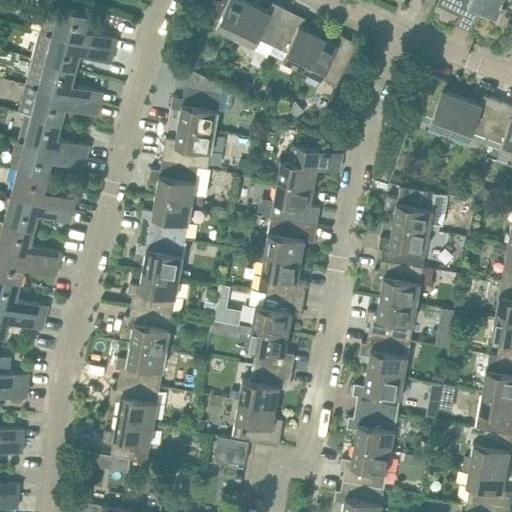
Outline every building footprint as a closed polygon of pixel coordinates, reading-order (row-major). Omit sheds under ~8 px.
[(235,35),(252,2),(247,0),(208,0),(205,9),(220,16),(215,25),(235,35)] [(437,0),(437,2),(460,13),(465,3),(492,17),(493,17),(495,17),(496,16),(497,15),(501,8),(503,9),(505,3),(503,2),(504,0),(437,0)] [(272,43),(289,8),(273,1),(268,10),(252,2),(235,35),(268,51),(272,43)] [(47,3),(40,30),(52,33),(114,49),(117,37),(92,31),(96,15),(47,3)] [(302,67),(318,34),(301,25),(305,16),(289,8),(272,43),(286,50),(283,58),(302,67)] [(111,61),(114,49),(52,33),(40,30),(39,29),(32,57),(75,68),(79,53),(111,61)] [(341,75),(357,41),(339,33),(335,42),(318,34),(302,67),(321,76),(325,67),(341,75)] [(71,82),(75,68),(32,57),(25,83),(30,84),(38,86),(38,87),(100,103),(103,91),(71,82)] [(214,129),(221,91),(222,82),(188,66),(186,73),(176,71),(174,84),(184,86),(182,96),(173,95),(170,106),(180,108),(178,123),(214,129)] [(449,131),(462,96),(443,89),(447,80),(429,73),(416,108),(432,114),(429,123),(449,131)] [(97,114),(100,103),(38,87),(38,86),(30,84),(25,88),(21,106),(23,111),(25,112),(61,121),(65,106),(97,114)] [(479,102),(462,96),(449,131),(469,138),(473,129),(488,134),(501,99),(483,93),(479,102)] [(511,103),(501,99),(488,134),(503,140),(499,149),(511,153),(511,103)] [(295,101),(287,107),(295,117),(303,110),(295,101)] [(57,136),(61,121),(25,112),(18,138),(87,156),(90,144),(57,136)] [(214,129),(178,123),(175,137),(165,135),(163,147),(173,148),(171,158),(162,156),(161,159),(210,168),(210,167),(208,167),(214,129)] [(87,156),(18,138),(15,138),(9,164),(18,166),(17,166),(47,174),(51,159),(83,168),(87,156)] [(326,167),(329,148),(293,142),(290,158),(280,156),(276,179),(313,185),(316,166),(326,167)] [(205,195),(210,168),(161,159),(160,168),(150,166),(148,177),(158,179),(155,195),(191,201),(191,200),(202,202),(203,195),(205,195)] [(44,189),(47,174),(17,166),(10,193),(73,209),(76,197),(44,189)] [(310,203),(313,185),(276,179),(273,200),(282,201),(280,216),(317,223),(320,205),(310,203)] [(470,183),(465,195),(478,198),(480,187),(470,183)] [(448,192),(435,190),(399,184),(397,195),(387,194),(385,205),(395,207),(393,221),(429,227),(430,221),(439,222),(442,223),(448,192)] [(69,221),(73,209),(10,193),(4,220),(33,228),(37,213),(69,221)] [(191,201),(155,195),(153,209),(143,207),(141,219),(151,221),(150,230),(144,229),(144,231),(150,232),(185,238),(191,201)] [(314,240),(317,223),(280,216),(279,217),(270,216),(263,252),(300,258),(303,239),(314,240)] [(30,242),(33,228),(4,220),(0,219),(0,248),(59,263),(62,251),(30,242)] [(429,227),(393,221),(390,237),(380,235),(378,246),(389,248),(387,257),(422,264),(429,227)] [(179,275),(185,238),(150,232),(148,242),(137,240),(135,251),(145,253),(142,268),(179,275)] [(511,241),(507,241),(504,262),(501,278),(511,279),(511,241)] [(56,275),(59,263),(0,248),(0,275),(20,281),(24,266),(56,275)] [(300,258),(263,252),(250,249),(249,257),(262,259),(260,272),(269,273),(267,289),(258,287),(258,289),(304,297),(307,279),(297,277),(300,258)] [(382,280),(380,294),(416,300),(422,264),(387,257),(381,256),(381,258),(387,260),(385,269),(374,267),(372,278),(382,280)] [(179,275),(142,268),(140,283),(130,281),(128,293),(139,294),(137,304),(131,303),(131,304),(172,311),(179,275)] [(16,296),(20,281),(0,275),(0,304),(45,316),(48,304),(16,296)] [(511,279),(501,278),(498,293),(494,314),(511,317),(511,279)] [(301,314),(304,297),(258,289),(255,303),(251,325),(288,331),(291,312),(301,314)] [(416,300),(380,294),(377,310),(367,308),(365,319),(376,321),(374,330),(410,337),(416,300)] [(42,328),(45,316),(0,304),(0,333),(6,335),(10,320),(42,328)] [(166,348),(172,311),(131,304),(131,305),(137,306),(135,315),(124,313),(122,325),(132,326),(130,341),(166,348)] [(442,305),(439,318),(453,321),(456,307),(442,305)] [(511,317),(494,314),(491,335),(500,337),(498,352),(511,354),(511,317)] [(240,323),(239,331),(250,333),(251,325),(240,323)] [(285,350),(288,331),(251,325),(250,333),(247,346),(257,347),(254,363),(291,370),(294,352),(285,350)] [(410,337),(374,330),(368,329),(368,332),(374,333),(372,342),(361,340),(359,351),(369,353),(367,367),(403,374),(410,337)] [(166,348),(130,341),(127,356),(117,355),(115,366),(126,368),(124,377),(119,376),(118,377),(160,385),(166,348)] [(511,354),(498,352),(495,367),(485,366),(481,388),(511,393),(511,354)] [(10,355),(0,353),(0,381),(27,384),(28,372),(9,370),(10,355)] [(288,387),(291,370),(254,363),(252,377),(241,376),(238,398),(275,404),(278,385),(288,387)] [(403,374),(367,367),(364,383),(354,382),(352,393),(363,394),(362,404),(356,403),(397,411),(403,374)] [(153,421),(160,385),(118,377),(118,378),(124,379),(122,389),(112,387),(110,398),(120,400),(117,414),(153,421)] [(0,394),(26,396),(27,384),(0,381),(0,394)] [(432,383),(430,393),(440,394),(442,384),(432,383)] [(511,393),(481,388),(478,408),(479,408),(476,426),(484,427),(511,431),(511,393)] [(273,416),(275,404),(238,398),(234,418),(244,420),(241,437),(249,438),(249,439),(278,444),(283,417),(273,416)] [(390,448),(397,411),(356,403),(355,405),(361,406),(360,416),(349,414),(346,426),(356,427),(354,441),(390,448)] [(153,421),(117,414),(114,429),(104,428),(102,439),(112,441),(110,452),(147,458),(153,421)] [(0,425),(0,437),(23,439),(24,427),(0,425)] [(511,450),(511,431),(484,427),(482,442),(472,440),(470,455),(464,454),(463,460),(506,468),(509,450),(511,450)] [(245,462),(249,439),(249,438),(241,437),(218,433),(213,457),(245,462)] [(23,439),(0,437),(0,449),(22,451),(23,439)] [(390,448),(354,441),(351,457),(341,455),(339,467),(350,469),(348,478),(342,477),(384,484),(390,448)] [(95,451),(93,464),(104,466),(106,453),(95,451)] [(511,489),(502,488),(506,468),(463,460),(462,470),(467,471),(465,482),(475,484),(472,499),(509,506),(511,490),(511,489)] [(379,511),(384,484),(342,477),(342,479),(348,480),(346,489),(336,488),(334,499),(343,501),(341,511),(379,511)] [(0,480),(0,491),(18,493),(19,482),(0,480)] [(0,505),(17,507),(18,493),(0,491),(0,505)] [(122,511),(123,506),(85,499),(82,511),(122,511)] [(508,511),(509,506),(472,499),(472,502),(467,501),(464,511),(508,511)]
